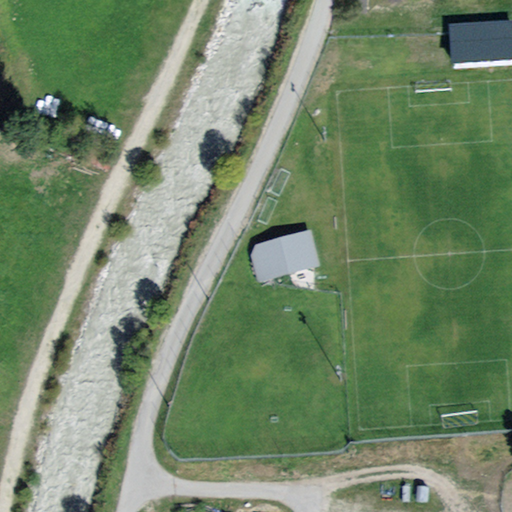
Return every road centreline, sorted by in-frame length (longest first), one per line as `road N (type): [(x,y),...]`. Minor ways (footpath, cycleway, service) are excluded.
road 1 (track): [(1,511),(20,430),(78,270),(201,0)]
road 2 (residential): [(134,483),(183,322),(284,114),(323,0)]
